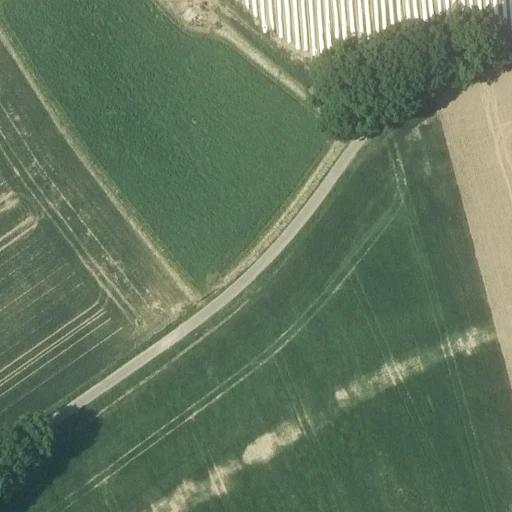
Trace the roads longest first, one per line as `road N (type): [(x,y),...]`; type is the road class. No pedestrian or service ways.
road 1 (unclassified): [(0,465),(211,318),(306,226),(394,111)]
road 2 (unclassified): [(511,56),(449,77),(394,111)]
